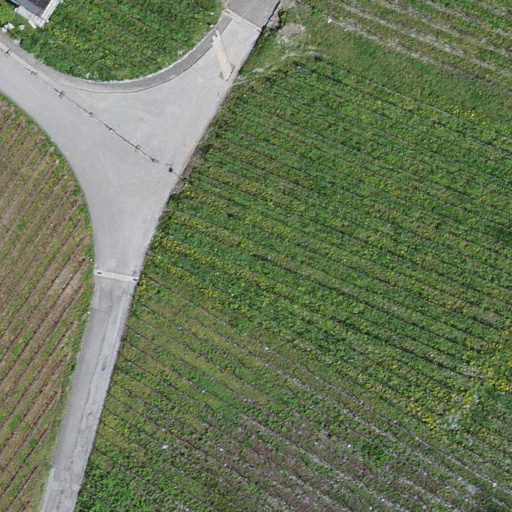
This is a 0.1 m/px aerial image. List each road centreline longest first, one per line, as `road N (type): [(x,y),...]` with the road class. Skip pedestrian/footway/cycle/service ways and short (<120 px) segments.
road 1 (unclassified): [(132,164),(116,283),(62,511)]
road 2 (unclassified): [(132,164),(253,0)]
road 3 (unclassified): [(0,62),(132,164)]
